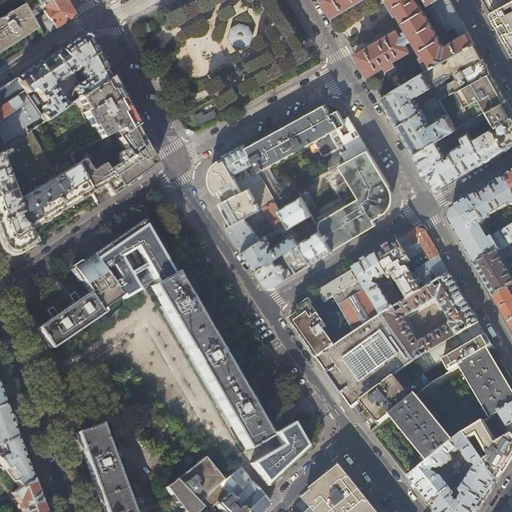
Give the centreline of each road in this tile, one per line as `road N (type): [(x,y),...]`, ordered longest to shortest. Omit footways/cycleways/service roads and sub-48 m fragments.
road 1 (residential): [(0,288),(176,167)]
road 2 (tertiary): [(0,319),(69,511)]
road 3 (residential): [(176,167),(344,68)]
road 4 (residential): [(265,308),(426,210)]
road 5 (residential): [(265,308),(176,167)]
road 6 (residential): [(511,352),(426,210)]
road 7 (residential): [(426,210),(344,68)]
road 8 (unclassified): [(176,167),(100,22)]
road 9 (residential): [(355,433),(265,308)]
